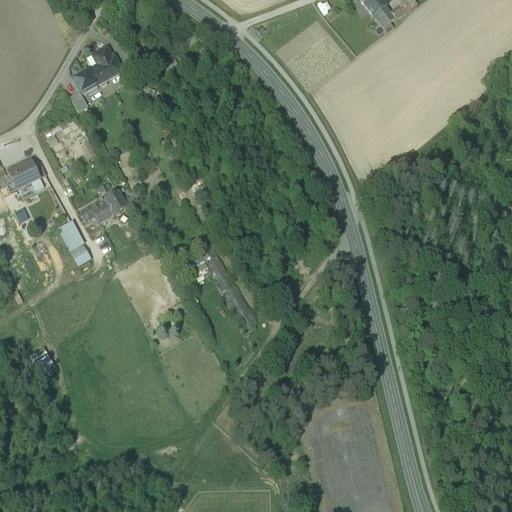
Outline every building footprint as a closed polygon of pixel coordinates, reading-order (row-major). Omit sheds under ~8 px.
[(379,0),(361,0),(359,2),(372,19),(373,19),(385,9),(386,8),(379,0)] [(409,0),(390,15),(395,21),(403,14),(405,17),(423,3),(420,0),(409,0)] [(385,9),(373,19),(387,35),(393,30),(389,25),(395,21),(390,15),(385,9)] [(88,73),(96,88),(123,74),(114,58),(112,59),(107,50),(91,58),(97,68),(91,71),(88,73)] [(157,54),(142,61),(148,73),(163,66),(157,54)] [(97,68),(91,58),(87,60),(87,63),(91,71),(97,68)] [(96,88),(88,73),(72,82),(79,95),(80,97),(96,88)] [(79,95),(70,100),(78,115),(87,110),(80,97),(79,95)] [(32,166),(8,177),(13,186),(13,187),(16,185),(19,191),(39,181),(34,171),(32,166)] [(34,171),(39,181),(45,178),(40,168),(34,171)] [(13,187),(13,186),(7,189),(11,196),(16,193),(16,192),(13,187)] [(90,213),(94,220),(99,228),(133,208),(128,199),(122,202),(118,194),(115,196),(114,194),(110,196),(111,198),(103,203),(104,204),(90,213)] [(22,211),(11,218),(16,228),(28,222),(22,211)] [(94,220),(90,213),(82,219),(86,225),(94,220)] [(84,247),(72,225),(57,232),(69,255),(83,248),(84,247)] [(38,245),(32,248),(38,259),(44,255),(38,245)] [(69,255),(78,270),(91,262),(83,248),(69,255)] [(213,252),(200,260),(201,261),(211,279),(247,339),(257,326),(213,252)] [(211,279),(201,261),(188,269),(198,286),(211,279)] [(44,352),(30,360),(44,382),(57,374),(44,352)]
